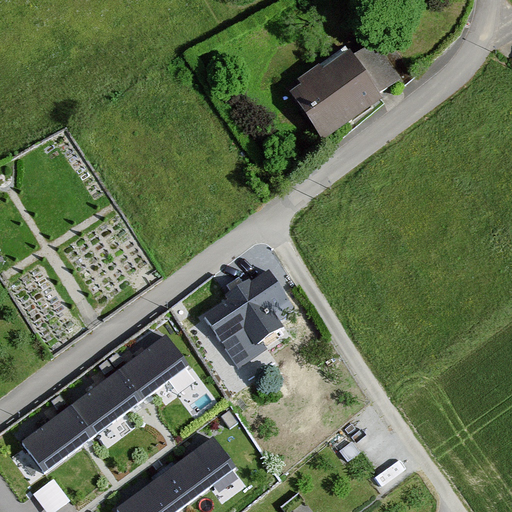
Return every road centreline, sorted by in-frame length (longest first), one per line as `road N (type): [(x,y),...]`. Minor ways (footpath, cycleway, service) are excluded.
road 1 (residential): [(262,227),(451,511)]
road 2 (residential): [(262,227),(454,83),(485,33),(486,0)]
road 3 (residential): [(0,416),(262,227)]
road 4 (track): [(391,421),(511,328)]
